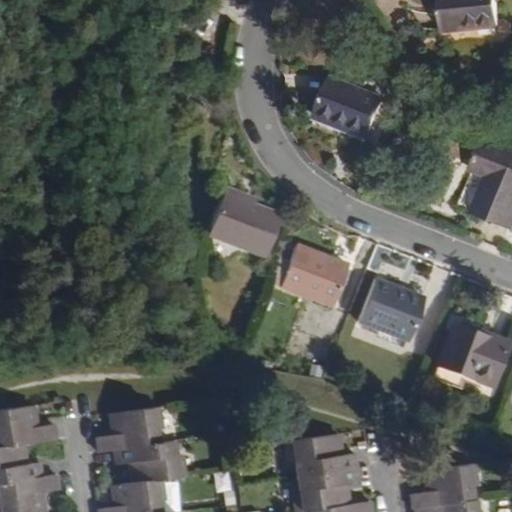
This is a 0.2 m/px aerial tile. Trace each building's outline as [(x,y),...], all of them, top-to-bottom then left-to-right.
[(500,27),(497,0),(441,0),(445,32),(500,27)] [(365,141),(382,100),(330,79),(316,114),(348,127),(346,133),(365,141)] [(511,225),(511,150),(480,139),(469,171),(483,176),(472,212),(511,225)] [(472,212),(483,176),(469,171),(457,207),(472,212)] [(245,195),(227,188),(224,194),(242,201),(245,195)] [(266,255),(281,215),(242,201),(224,194),(209,234),(266,255)] [(331,303),(346,265),(295,245),(288,262),(278,258),(269,279),(331,303)] [(406,341),(423,298),(377,281),(360,324),(380,331),(406,341)] [(487,385),(504,342),(488,335),(489,332),(484,330),(481,337),(450,324),(435,365),(461,374),(487,385)] [(406,341),(380,331),(377,339),(404,349),(406,341)] [(252,339),(247,352),(261,358),(266,345),(252,339)] [(461,374),(435,365),(431,373),(458,384),(461,374)] [(0,511),(47,511),(46,495),(63,494),(62,479),(45,481),(44,466),(28,468),(26,447),(60,443),(59,430),(40,431),(38,411),(0,414),(0,488),(0,500),(0,499),(0,511)] [(166,430),(164,411),(119,416),(120,435),(104,436),(106,454),(121,452),(164,447),(163,434),(166,430)] [(359,479),(357,464),(356,449),(340,450),(339,431),(292,436),(294,455),(303,454),(306,485),(300,486),(301,505),(317,504),(317,511),(370,511),(369,499),(349,501),(347,481),(359,479)] [(188,479),(186,459),(180,459),(179,446),(164,447),(121,452),(122,466),(136,465),(139,485),(166,481),(188,479)] [(472,484),(470,465),(424,470),(426,489),(408,492),(408,504),(415,503),(416,511),(479,511),(480,511),(472,511),(471,496),(467,497),(466,485),(472,484)] [(168,505),(166,481),(139,485),(117,487),(119,509),(105,511),(165,511),(165,505),(168,505)]
